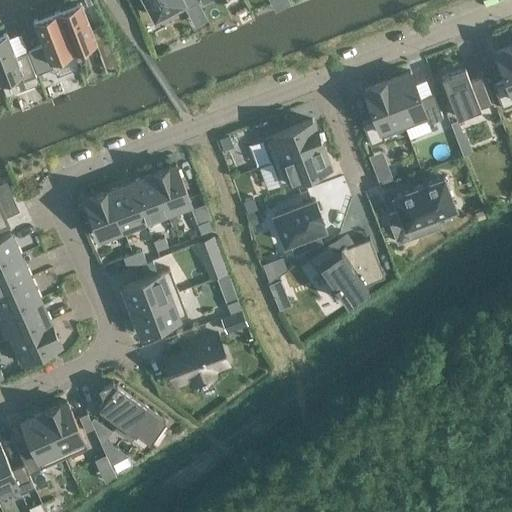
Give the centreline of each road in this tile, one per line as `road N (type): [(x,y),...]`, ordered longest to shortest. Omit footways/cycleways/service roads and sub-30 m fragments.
road 1 (residential): [(104,163),(511,5)]
road 2 (residential): [(0,405),(109,356),(117,342),(53,183),(104,163)]
